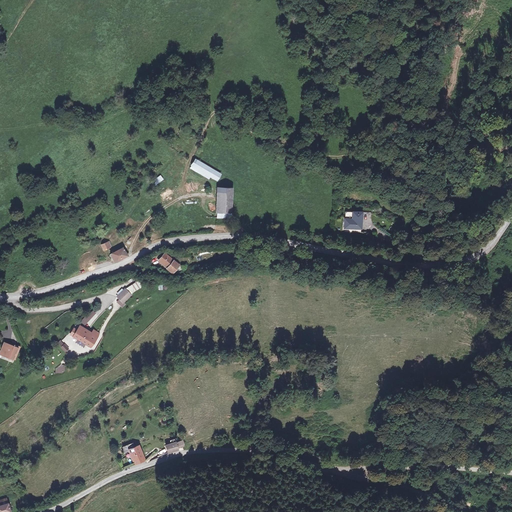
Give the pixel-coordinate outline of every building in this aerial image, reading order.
[(196,157),(193,163),(218,174),(222,169),(196,157)] [(155,185),(164,181),(161,176),(153,180),(155,185)] [(216,207),(230,209),(233,186),(219,184),(216,207)] [(229,215),(230,209),(216,207),(215,214),(229,215)] [(347,213),(344,230),(361,233),(364,216),(347,213)] [(107,241),(100,245),(103,250),(110,247),(107,241)] [(119,249),(110,253),(114,262),(123,258),(119,249)] [(159,261),(173,271),(174,271),(178,264),(164,254),(159,261)] [(125,288),(117,296),(120,299),(124,303),(132,296),(125,288)] [(124,303),(120,299),(117,302),(122,308),(125,305),(124,303)] [(89,327),(99,315),(92,310),(82,322),(89,327)] [(81,326),(79,330),(76,336),(92,346),(98,336),(81,326)] [(58,344),(66,352),(70,348),(62,340),(58,344)] [(17,347),(4,342),(0,350),(0,353),(12,359),(12,358),(17,347)] [(56,374),(66,372),(64,365),(55,367),(56,374)] [(176,442),(166,445),(169,452),(179,449),(176,442)] [(126,453),(131,452),(133,460),(134,462),(144,459),(139,443),(129,445),(124,447),(126,453)] [(7,496),(0,498),(0,511),(12,508),(7,496)]
